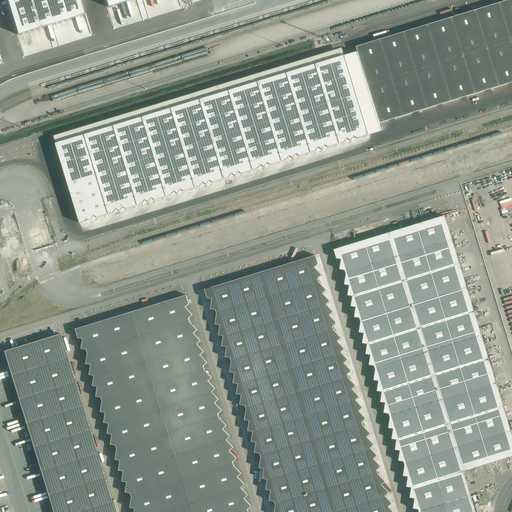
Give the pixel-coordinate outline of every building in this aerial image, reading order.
[(7,0),(18,35),(85,14),(80,0),(105,0),(108,7),(131,0),(7,0)] [(380,123),(511,82),(511,0),(508,0),(356,47),(379,123),(380,123)] [(57,143),(56,144),(80,224),(92,220),(95,216),(98,218),(114,213),(117,209),(121,211),(124,207),(127,209),(143,204),(146,200),(150,202),(153,198),(156,200),(172,196),(175,191),(178,194),(182,189),(185,192),(201,187),(204,182),(207,185),(211,180),(214,183),(230,178),(233,174),(236,176),(239,172),(243,174),(259,169),(262,165),(265,167),(268,163),(271,165),(287,160),(290,156),(294,159),(297,154),(300,156),(316,152),(319,147),(323,150),(326,145),(329,148),(345,143),(348,139),(352,141),(355,136),(358,139),(369,135),(345,56),(344,56),(57,143)] [(511,435),(445,216),(444,216),(393,232),(334,250),(337,259),(341,259),(340,269),(345,270),(346,274),(346,275),(344,285),(349,285),(348,296),(353,296),(351,306),(356,307),(354,317),(360,318),(361,322),(359,332),(364,333),(362,343),(367,344),(366,354),(371,355),(369,365),(374,366),(375,370),(374,380),(379,381),(377,391),(382,392),(380,402),(385,403),(384,413),(389,414),(390,417),(390,418),(388,428),(393,429),(392,439),(397,440),(395,450),(400,451),(398,461),(404,461),(405,465),(405,466),(403,476),(408,477),(407,487),(411,487),(410,498),(415,498),(413,508),(418,509),(419,511),(475,511),(463,472),(511,456),(511,435)] [(28,273),(19,242),(17,235),(3,239),(4,242),(3,242),(3,243),(3,244),(4,244),(14,277),(28,273)] [(205,289),(205,290),(207,298),(212,299),(211,309),(216,310),(216,313),(217,314),(215,324),(220,325),(219,335),(224,336),(222,346),(227,347),(225,357),(230,358),(231,361),(231,362),(232,362),(230,372),(235,373),(233,383),(238,384),(237,394),(242,395),(240,405),(245,406),(246,409),(246,410),(245,420),(250,421),(248,431),(253,432),(251,442),(256,442),(255,453),(260,453),(261,456),(261,457),(261,458),(259,468),(264,469),(263,479),(268,479),(266,490),(271,490),(269,500),(275,501),(275,504),(276,505),(275,506),(276,506),(274,511),(393,511),(388,507),(392,503),(385,496),(388,492),(381,485),(385,481),(378,474),(378,473),(377,470),(380,466),(373,459),(377,455),(370,448),(374,445),(367,437),(370,434),(363,426),(364,426),(363,426),(363,425),(362,422),(366,418),(359,411),(362,408),(355,400),(359,397),(352,389),(356,386),(349,379),(349,378),(348,378),(348,377),(347,374),(351,371),(344,363),(348,360),(341,352),(344,349),(337,341),(341,338),(334,330),(333,329),(332,326),(336,323),(329,315),(333,312),(326,305),(330,301),(323,293),(326,290),(319,283),(319,282),(318,279),(322,275),(315,268),(318,264),(316,256),(316,255),(315,256),(294,262),(205,289)] [(236,458),(229,451),(233,447),(226,440),(230,436),(223,429),(226,426),(219,418),(218,414),(222,410),(215,403),(218,400),(211,392),(215,389),(208,381),(212,378),(205,370),(203,366),(207,363),(200,355),(204,352),(197,344),(201,341),(193,333),(197,330),(190,322),(189,318),(192,315),(185,307),(189,304),(186,295),(187,295),(186,295),(76,329),(75,329),(76,329),(78,338),(83,339),(81,349),(87,350),(88,354),(86,364),(91,365),(89,375),(94,376),(93,386),(98,387),(96,397),(101,398),(102,401),(101,412),(106,413),(104,423),(109,423),(107,434),(112,434),(111,444),(116,445),(117,449),(115,460),(120,460),(119,470),(124,471),(122,481),(127,482),(126,492),(131,493),(132,497),(130,507),(135,508),(134,511),(248,511),(247,510),(251,506),(244,499),(248,495),(241,488),(244,484),(237,477),(241,473),(234,466),(233,462),(236,458)] [(114,511),(106,482),(60,334),(4,351),(53,511),(114,511)]
